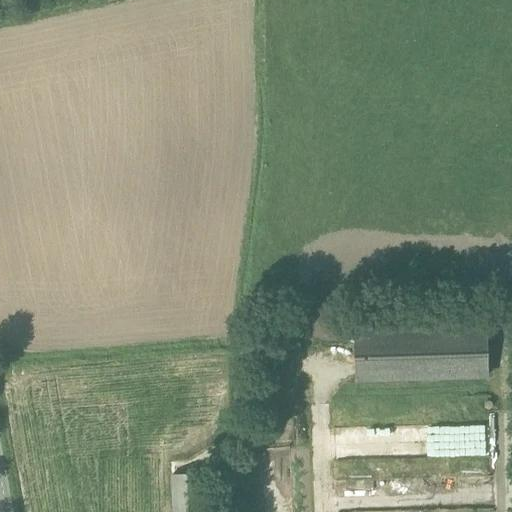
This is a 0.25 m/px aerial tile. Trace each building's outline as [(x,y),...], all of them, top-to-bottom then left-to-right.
[(489,379),(487,314),(354,317),(357,384),(489,379)] [(366,393),(352,398),(357,412),(371,407),(366,393)] [(349,453),(451,451),(450,425),(348,427),(349,453)] [(472,431),(455,433),(456,448),(473,447),(472,431)] [(477,448),(451,449),(451,459),(477,458),(477,448)] [(171,476),(172,511),(205,511),(203,475),(171,476)]
